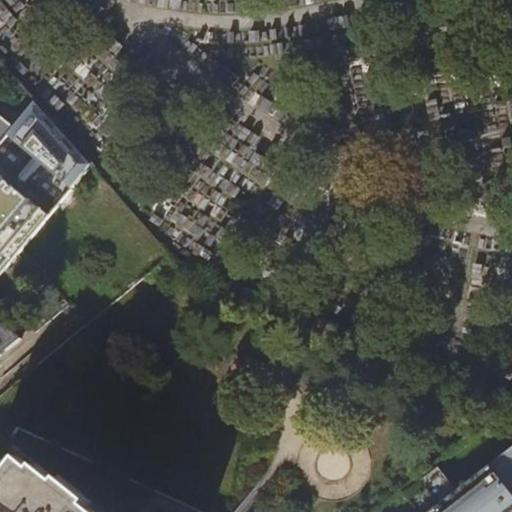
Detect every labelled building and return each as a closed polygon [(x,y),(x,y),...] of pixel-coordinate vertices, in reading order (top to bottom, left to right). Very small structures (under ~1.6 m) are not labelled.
[(0,271),(20,247),(90,163),(37,105),(14,130),(0,146),(0,271)] [(0,146),(14,130),(0,118),(0,146)] [(90,163),(20,247),(92,329),(176,259),(90,163)] [(0,354),(20,337),(0,315),(0,354)] [(199,511),(18,427),(0,452),(0,511),(199,511)] [(511,511),(511,450),(457,493),(438,467),(403,494),(416,511),(511,511)]
